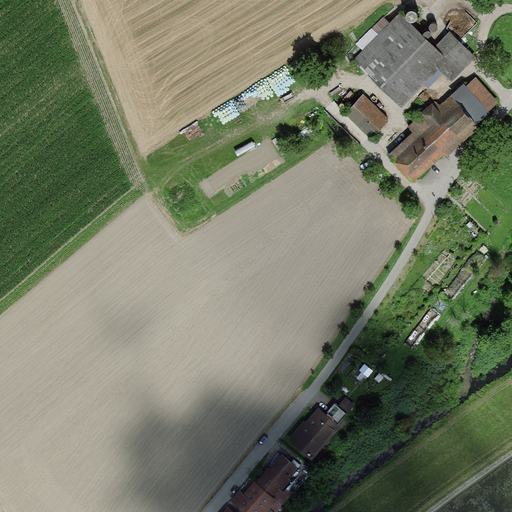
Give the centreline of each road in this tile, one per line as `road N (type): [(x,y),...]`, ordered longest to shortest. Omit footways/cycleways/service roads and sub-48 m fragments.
road 1 (residential): [(215,511),(349,340),(511,104)]
road 2 (track): [(511,433),(402,511)]
